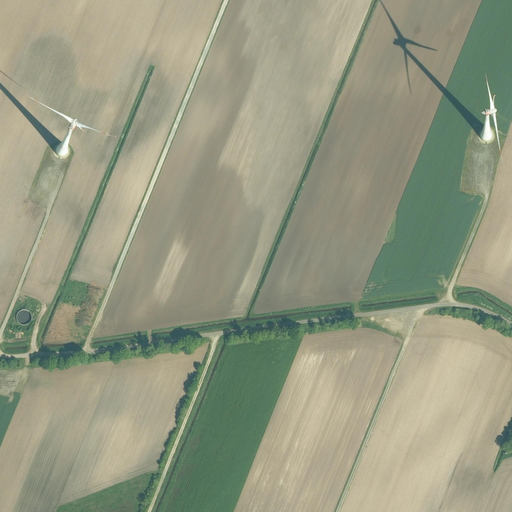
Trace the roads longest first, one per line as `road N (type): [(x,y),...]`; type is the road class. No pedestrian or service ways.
road 1 (track): [(511,323),(442,304),(0,356)]
road 2 (track): [(224,0),(86,348)]
road 3 (track): [(422,306),(336,511)]
road 4 (track): [(147,511),(219,331)]
road 5 (track): [(0,337),(66,164)]
road 6 (track): [(442,304),(490,192)]
